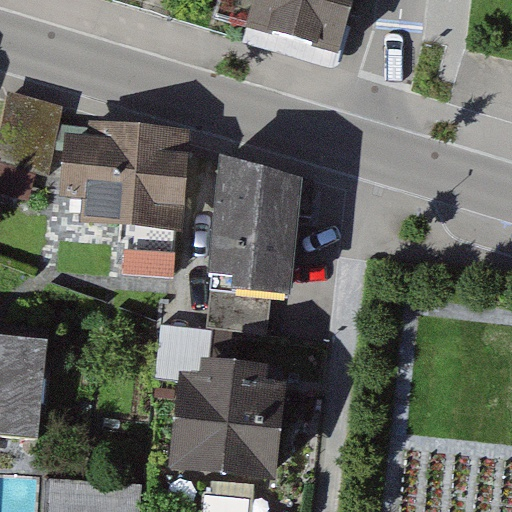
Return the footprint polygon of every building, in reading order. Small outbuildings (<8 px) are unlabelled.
[(279,0),(364,28),(373,0),(279,0)] [(185,229),(191,136),(54,127),(47,220),(185,229)] [(322,191),(222,170),(197,289),(297,310),(322,191)] [(49,343),(0,338),(0,426),(42,431),(49,343)] [(285,371),(151,361),(142,481),(277,491),(285,371)]
